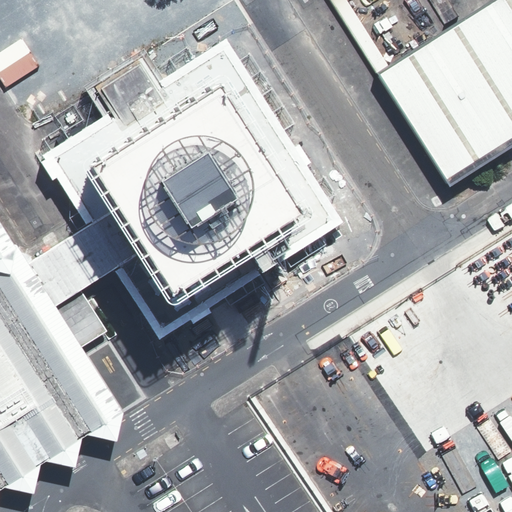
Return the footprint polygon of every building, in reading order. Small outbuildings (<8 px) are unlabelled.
[(511,0),(487,0),(376,71),(448,184),(511,143),(511,0)] [(119,262),(161,328),(333,218),(224,46),(161,85),(114,115),(50,155),(92,220),(119,262)] [(114,115),(161,85),(141,55),(94,84),(114,115)] [(0,485),(4,483),(33,489),(40,460),(45,457),(75,463),(81,434),(87,430),(116,437),(122,408),(82,346),(55,303),(28,261),(16,240),(14,241),(0,218),(0,485)] [(80,287),(119,262),(92,220),(28,261),(55,303),(80,287)] [(80,287),(55,303),(82,346),(107,330),(80,287)]
